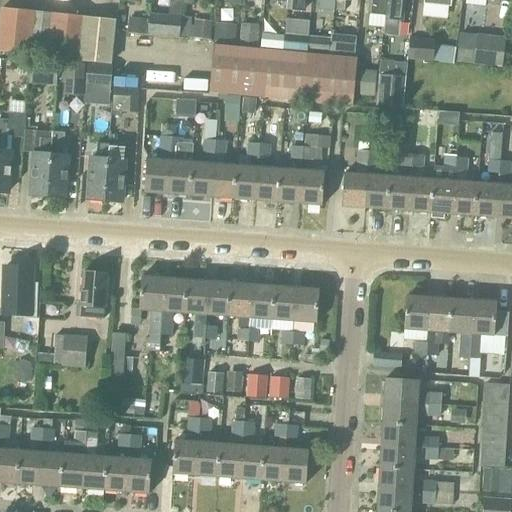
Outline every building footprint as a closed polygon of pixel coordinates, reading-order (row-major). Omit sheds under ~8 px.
[(172,0),(171,0),(169,0),(168,17),(180,18),(182,1),(182,0),(172,0)] [(287,0),(287,4),(286,11),(302,12),(302,4),(302,0),(287,0)] [(316,0),(316,6),(318,6),(317,13),(333,15),(334,0),(316,0)] [(334,0),(333,15),(343,15),(344,2),(349,2),(349,0),(334,0)] [(385,17),(386,0),(370,0),(369,15),(385,17)] [(402,19),(404,0),(386,0),(385,17),(402,19)] [(0,21),(0,52),(30,55),(35,14),(1,10),(0,21)] [(48,57),(52,16),(35,14),(30,55),(48,57)] [(149,36),(181,39),(182,18),(180,18),(168,17),(151,15),(149,36)] [(52,16),(48,57),(80,60),(84,19),(52,16)] [(144,35),(145,22),(129,20),(127,33),(144,35)] [(211,26),(195,24),(195,28),(194,41),(209,42),(211,26)] [(241,24),(239,47),(256,49),(258,25),(241,24)] [(236,29),(214,27),(213,45),(234,47),(236,29)] [(283,34),(261,32),(259,47),(281,50),(283,34)] [(282,50),(306,52),(308,37),(284,35),(282,50)] [(478,36),(476,51),(458,49),(457,63),(503,69),(507,39),(478,36)] [(328,54),(329,39),(308,37),(306,52),(328,54)] [(410,59),(435,61),(437,40),(412,38),(410,59)] [(357,59),(213,46),(209,94),(352,107),(357,59)] [(29,83),(57,86),(59,62),(31,60),(29,83)] [(82,98),(84,65),(66,63),(63,96),(82,98)] [(85,87),(111,89),(113,67),(87,65),(85,87)] [(357,69),(354,96),(373,98),(376,71),(357,69)] [(376,101),(403,103),(406,72),(379,70),(376,101)] [(137,114),(138,90),(113,88),(113,105),(121,105),(121,113),(137,114)] [(239,122),(240,100),(225,99),(224,122),(239,122)] [(175,118),(185,119),(186,102),(176,101),(175,118)] [(0,120),(0,193),(7,194),(10,153),(5,152),(8,121),(0,120)] [(51,142),(47,197),(64,198),(67,158),(62,157),(63,143),(64,133),(52,133),(51,142)] [(330,137),(305,135),(304,147),(329,149),(330,137)] [(171,151),(172,139),(161,138),(159,161),(147,160),(144,193),(167,195),(169,162),(170,162),(171,151)] [(169,162),(167,195),(189,197),(192,163),(191,163),(193,144),(182,143),(182,140),(172,139),(171,151),(170,162),(169,162)] [(204,153),(214,154),(215,142),(205,141),(204,153)] [(47,197),(51,142),(40,142),(39,155),(34,155),(31,196),(47,197)] [(215,142),(214,154),(225,154),(226,143),(215,142)] [(258,157),(259,145),(249,145),(248,156),(258,157)] [(277,203),(279,170),(269,169),(270,146),(259,145),(258,157),(257,168),(255,202),(277,203)] [(105,202),(109,146),(97,146),(96,159),(91,159),(88,200),(105,202)] [(109,146),(105,202),(121,203),(124,162),(119,161),(120,147),(109,146)] [(292,148),(291,159),(303,160),(304,148),(292,148)] [(314,149),(304,148),(303,160),(312,161),(313,160),(314,149)] [(364,210),(369,153),(358,152),(356,176),(344,175),(342,208),(364,210)] [(387,211),(389,178),(378,177),(379,154),(369,153),(364,210),(387,211)] [(412,168),(413,156),(402,155),(401,168),(412,168)] [(412,168),(422,169),(423,157),(413,156),(412,168)] [(431,219),(444,220),(444,216),(452,216),(457,159),(445,159),(445,167),(434,166),(433,181),(430,215),(431,215),(431,219)] [(457,159),(452,216),(474,218),(477,184),(466,183),(467,160),(457,159)] [(489,161),(488,173),(499,174),(500,162),(489,161)] [(192,163),(189,197),(211,198),(214,165),(192,163)] [(214,165),(211,198),(233,200),(235,166),(214,165)] [(235,166),(233,200),(255,202),(257,168),(235,166)] [(279,170),(277,203),(299,205),(302,171),(279,170)] [(302,171),(299,205),(322,207),(324,173),(311,172),(302,171)] [(408,213),(411,180),(389,178),(387,211),(408,213)] [(408,213),(430,215),(433,181),(421,180),(411,180),(408,213)] [(474,218),(496,219),(499,186),(487,185),(477,184),(474,218)] [(511,186),(509,187),(499,186),(496,219),(511,220),(511,186)] [(4,268),(4,314),(19,315),(20,299),(31,299),(32,269),(4,268)] [(81,307),(80,318),(104,320),(105,308),(108,276),(84,274),(80,307),(81,307)] [(151,323),(150,335),(149,339),(147,339),(146,352),(159,353),(160,336),(164,279),(141,277),(139,311),(152,312),(151,323)] [(164,279),(160,336),(159,353),(168,353),(169,337),(171,337),(172,325),(171,325),(172,314),(184,315),(186,281),(164,279)] [(184,315),(206,316),(208,282),(186,281),(184,315)] [(206,316),(227,318),(230,284),(208,282),(206,316)] [(227,318),(249,320),(252,286),(230,284),(227,318)] [(249,320),(271,321),(274,287),(252,286),(249,320)] [(296,289),(274,287),(271,321),(293,323),(296,289)] [(319,291),(296,289),(293,323),(316,325),(319,291)] [(427,332),(429,298),(406,297),(404,331),(427,332)] [(429,298),(427,332),(449,334),(451,300),(429,298)] [(449,334),(460,334),(459,347),(459,358),(469,359),(471,335),(473,301),(451,300),(449,334)] [(473,301),(471,335),(469,359),(480,360),(480,352),(503,354),(504,338),(507,338),(510,304),(473,301)] [(217,327),(205,326),(204,339),(216,340),(217,327)] [(236,341),(248,342),(249,329),(237,328),(236,341)] [(261,330),(249,329),(248,342),(260,343),(261,330)] [(281,345),(292,346),(292,334),(282,333),(281,345)] [(303,335),(292,334),(292,346),(302,347),(303,335)] [(84,369),(87,338),(63,336),(60,368),(84,369)] [(414,355),(425,356),(426,344),(415,344),(414,355)] [(437,345),(426,344),(425,356),(436,357),(437,345)] [(402,355),(374,352),(372,368),(401,370),(402,355)] [(54,355),(39,353),(39,364),(53,365),(54,355)] [(183,359),(182,371),(180,383),(202,385),(205,361),(183,359)] [(210,374),(208,393),(224,394),(226,375),(210,374)] [(227,375),(225,393),(241,394),(243,376),(227,375)] [(246,399),(266,400),(268,378),(248,376),(246,399)] [(271,378),(269,396),(287,398),(288,379),(271,378)] [(297,380),(295,400),(308,401),(309,380),(297,380)] [(385,380),(384,403),(417,405),(418,382),(385,380)] [(509,398),(510,387),(485,385),(484,396),(509,398)] [(428,406),(440,407),(441,396),(429,395),(428,406)] [(509,398),(484,396),(484,406),(508,408),(509,398)] [(144,401),(121,399),(120,414),(143,416),(144,401)] [(384,403),(382,424),(416,427),(417,405),(384,403)] [(439,418),(440,407),(428,406),(427,417),(439,418)] [(508,408),(484,406),(483,417),(508,418),(508,408)] [(508,418),(483,417),(482,427),(507,429),(508,418)] [(198,432),(199,420),(189,419),(187,442),(174,442),(172,475),(195,477),(198,443),(198,432)] [(210,421),(199,420),(198,432),(209,433),(210,421)] [(235,423),(232,446),(219,445),(217,478),(239,480),(244,424),(235,423)] [(239,480),(261,482),(263,448),(251,447),(252,436),(253,436),(254,424),(244,424),(239,480)] [(381,446),(414,449),(416,427),(382,424),(381,446)] [(0,426),(0,438),(8,439),(9,428),(0,426)] [(286,439),(286,427),(276,426),(275,438),(286,439)] [(286,427),(286,439),(296,440),(297,428),(286,427)] [(507,429),(482,427),(482,437),(506,439),(507,429)] [(31,441),(42,442),(43,430),(32,429),(31,441)] [(43,430),(42,442),(52,443),(53,431),(43,430)] [(76,444),(75,456),(62,455),(60,489),(82,490),(84,456),(85,445),(86,433),(76,432),(75,444),(76,444)] [(97,434),(86,433),(85,445),(96,446),(97,434)] [(129,448),(130,436),(119,436),(118,447),(129,448)] [(130,436),(129,448),(140,449),(141,437),(130,436)] [(506,439),(482,437),(481,448),(505,449),(506,439)] [(426,438),(425,449),(437,449),(438,439),(426,438)] [(208,444),(198,443),(195,477),(217,478),(219,445),(208,444)] [(381,446),(380,468),(413,471),(414,449),(381,446)] [(278,449),(268,448),(263,448),(261,482),(283,483),(285,450),(278,449)] [(505,449),(481,448),(480,458),(505,460),(505,449)] [(437,449),(425,449),(424,460),(436,460),(437,449)] [(0,484),(16,485),(19,452),(0,450),(0,484)] [(308,452),(285,450),(283,483),(306,485),(308,452)] [(38,487),(40,453),(19,452),(16,485),(38,487)] [(38,487),(60,489),(62,455),(40,453),(38,487)] [(104,492),(106,458),(84,456),(82,490),(104,492)] [(128,460),(106,458),(104,492),(126,494),(128,460)] [(480,458),(479,469),(504,471),(505,460),(480,458)] [(146,461),(128,460),(126,494),(148,495),(151,462),(146,461)] [(380,468),(378,490),(411,493),(413,471),(380,468)] [(498,473),(483,472),(482,493),(497,494),(498,473)] [(423,483),(422,493),(434,494),(435,483),(423,483)] [(410,511),(411,493),(378,490),(377,511),(410,511)] [(434,494),(422,493),(422,504),(434,505),(434,494)] [(484,500),(483,511),(511,511),(511,502),(484,500)]
